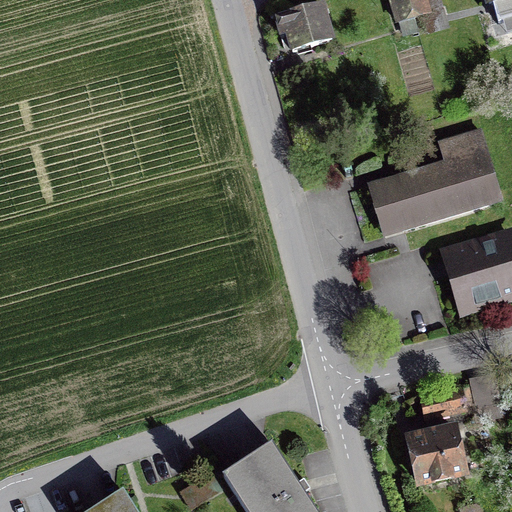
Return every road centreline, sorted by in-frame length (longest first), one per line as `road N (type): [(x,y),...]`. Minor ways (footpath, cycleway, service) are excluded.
road 1 (residential): [(226,4),(331,388)]
road 2 (residential): [(511,346),(331,388)]
road 3 (residential): [(331,388),(367,511)]
